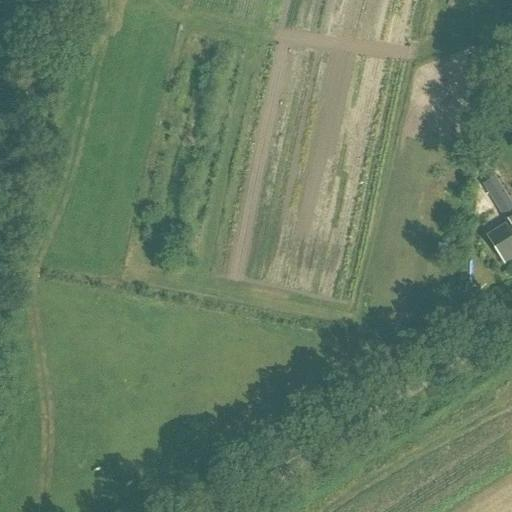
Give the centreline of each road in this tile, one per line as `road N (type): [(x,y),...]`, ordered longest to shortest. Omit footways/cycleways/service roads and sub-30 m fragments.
road 1 (unclassified): [(216,511),(511,326)]
road 2 (track): [(0,278),(61,0)]
